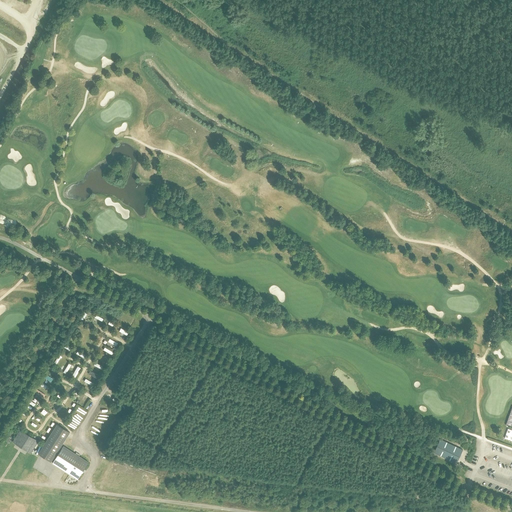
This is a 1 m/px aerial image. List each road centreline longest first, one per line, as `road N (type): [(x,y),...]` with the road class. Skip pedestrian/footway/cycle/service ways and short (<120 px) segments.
road 1 (residential): [(511,506),(143,313)]
road 2 (track): [(511,232),(217,39),(176,0)]
road 3 (unclassified): [(143,313),(0,238)]
